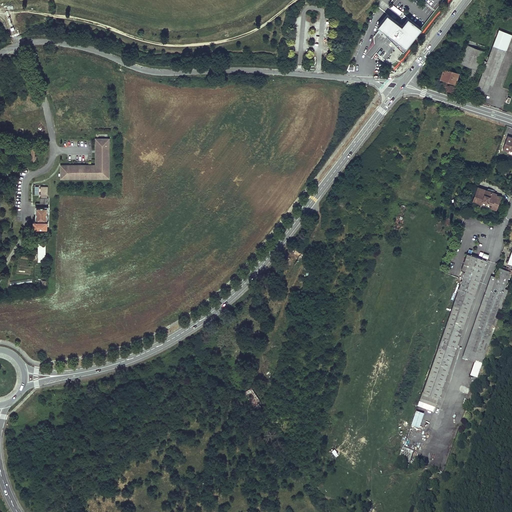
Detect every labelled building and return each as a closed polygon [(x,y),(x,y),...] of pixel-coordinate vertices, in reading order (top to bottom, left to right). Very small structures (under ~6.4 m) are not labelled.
[(392,4),(390,7),(400,15),(402,12),(392,4)] [(421,28),(408,18),(402,26),(387,14),(377,26),(392,40),(393,38),(395,40),(393,42),(403,52),(421,28)] [(395,40),(393,38),(392,40),(377,26),(393,42),(395,40)] [(500,58),(504,49),(507,50),(511,37),(511,34),(500,30),(494,45),(488,62),(484,60),(480,72),(484,73),(477,90),(487,94),(491,85),(494,86),(504,59),(500,58)] [(484,50),(486,46),(469,40),(468,44),(484,50)] [(473,81),(484,50),(468,44),(464,55),(461,61),(472,65),(467,79),(473,81)] [(455,83),(459,72),(444,67),(441,78),(455,83)] [(511,138),(511,136),(511,135),(506,134),(501,148),(507,150),(508,149),(511,150),(511,138)] [(60,179),(110,179),(110,138),(95,138),(95,164),(60,165),(60,179)] [(495,192),(490,190),(489,191),(485,189),(485,188),(477,185),(474,192),(483,195),(481,199),(491,202),(490,206),(495,207),(499,195),(494,193),(495,192)] [(483,195),(474,192),(472,199),(480,202),(481,199),(483,195)] [(397,236),(407,206),(400,204),(390,234),(397,236)] [(34,227),(48,227),(48,205),(40,205),(36,205),(36,219),(34,219),(34,227)] [(287,277),(302,253),(293,248),(279,272),(287,277)] [(461,270),(464,271),(417,406),(434,412),(487,260),(466,253),(461,270)] [(477,377),(508,290),(504,288),(510,274),(510,271),(502,268),(499,267),(495,277),(491,275),(461,359),(467,360),(467,359),(474,361),(469,374),(477,377)] [(263,405),(252,388),(244,393),(256,411),(263,405)] [(424,413),(416,410),(411,425),(419,427),(424,413)] [(414,452),(403,448),(398,460),(409,464),(414,452)]
